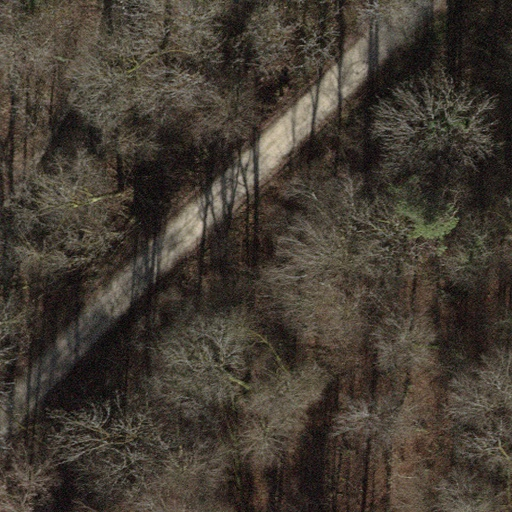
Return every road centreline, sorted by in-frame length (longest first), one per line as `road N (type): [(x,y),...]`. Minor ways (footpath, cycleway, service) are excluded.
road 1 (track): [(437,0),(85,326)]
road 2 (unclassified): [(85,326),(0,414)]
